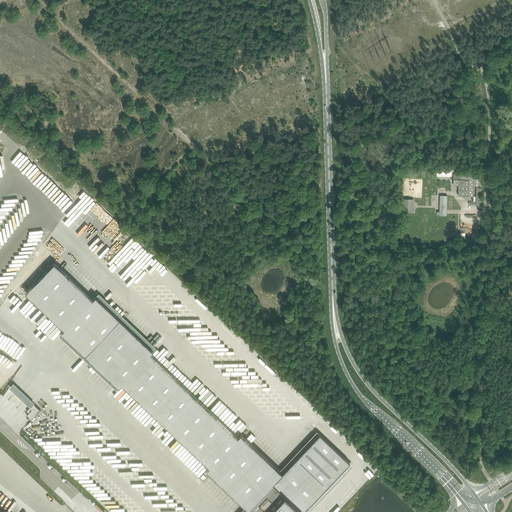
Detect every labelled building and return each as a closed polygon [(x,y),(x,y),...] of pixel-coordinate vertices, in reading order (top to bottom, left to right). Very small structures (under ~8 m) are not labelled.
[(437,177),(451,177),(451,168),(437,168),(437,177)] [(473,200),(473,201),(476,201),(476,196),(473,196),(474,186),(479,186),(479,175),(454,174),(454,185),(459,186),(458,196),(470,196),(470,200),(473,200)] [(440,215),(443,215),(446,215),(447,196),(440,195),(440,211),(437,211),(437,214),(440,215)] [(33,237),(42,226),(39,224),(30,235),(33,237)] [(55,262),(26,293),(65,329),(62,332),(86,355),(120,387),(122,384),(193,451),(195,452),(210,467),(207,470),(249,509),(245,511),(303,511),(350,462),(320,434),(283,473),(241,434),(238,437),(220,419),(219,418),(151,354),(154,351),(120,319),(96,296),(94,299),(55,262)] [(119,297),(112,305),(122,314),(129,306),(119,297)] [(40,325),(46,332),(51,327),(45,320),(40,325)] [(234,333),(230,338),(240,347),(244,342),(234,333)] [(76,363),(81,358),(77,354),(72,359),(76,363)] [(168,362),(170,364),(176,358),(174,355),(168,362)] [(14,382),(18,378),(13,373),(9,378),(14,382)] [(120,400),(129,392),(127,390),(118,398),(120,400)] [(296,400),(301,394),(296,391),(292,396),(296,400)] [(135,415),(140,411),(148,419),(144,423),(148,428),(157,419),(137,399),(128,408),(135,415)] [(29,412),(27,415),(28,416),(32,419),(41,410),(34,403),(30,407),(31,408),(32,409),(29,412)] [(237,428),(236,429),(239,432),(247,426),(240,418),(233,424),(237,428)] [(169,442),(169,441),(171,440),(166,435),(162,439),(166,444),(169,442)] [(276,447),(267,457),(276,465),(285,455),(276,447)] [(283,469),(298,453),(296,451),(281,467),(283,469)] [(190,464),(191,465),(197,456),(194,455),(192,458),(189,456),(184,463),(189,465),(190,464)] [(100,473),(100,466),(84,467),(84,470),(92,470),(92,472),(95,472),(95,475),(98,475),(98,473),(100,473)] [(213,477),(204,486),(212,493),(220,484),(213,477)] [(341,496),(346,501),(355,491),(350,486),(341,496)]
